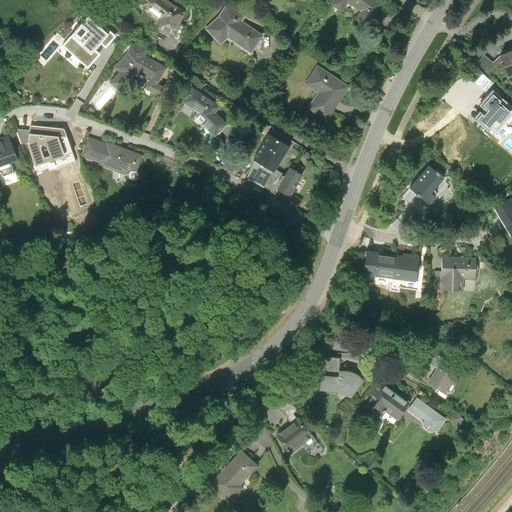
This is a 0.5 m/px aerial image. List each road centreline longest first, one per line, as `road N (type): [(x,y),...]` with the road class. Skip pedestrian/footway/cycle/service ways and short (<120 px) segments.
road 1 (residential): [(336,242),(300,318),(249,366),(0,459)]
road 2 (residential): [(336,242),(184,158),(62,115),(0,117)]
road 3 (residential): [(452,0),(395,92),(341,225)]
road 4 (residential): [(341,225),(389,240),(488,237)]
road 5 (track): [(228,393),(144,511)]
